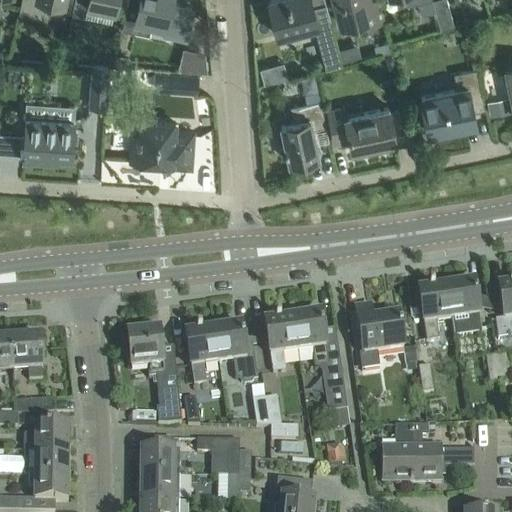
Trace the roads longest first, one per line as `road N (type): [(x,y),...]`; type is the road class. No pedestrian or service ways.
road 1 (residential): [(244,205),(511,145)]
road 2 (residential): [(0,189),(244,205)]
road 3 (residential): [(96,511),(83,281)]
road 4 (secondary): [(308,249),(511,216)]
road 5 (residential): [(244,205),(228,0)]
road 6 (secondary): [(83,281),(248,264)]
road 7 (secondary): [(246,242),(81,258)]
